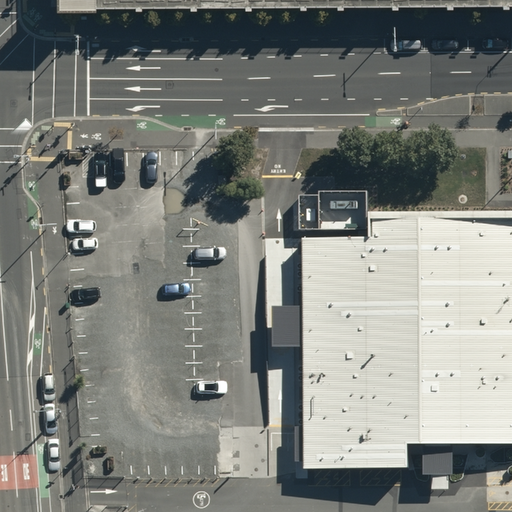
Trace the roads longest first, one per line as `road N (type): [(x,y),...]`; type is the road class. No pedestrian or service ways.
road 1 (secondary): [(511,72),(0,73)]
road 2 (tertiary): [(12,511),(0,340)]
